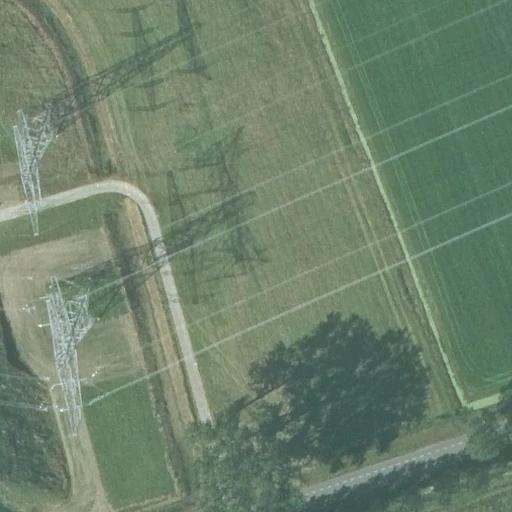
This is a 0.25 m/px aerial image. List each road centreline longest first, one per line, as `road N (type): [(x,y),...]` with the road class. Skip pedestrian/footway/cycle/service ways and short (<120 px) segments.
road 1 (unclassified): [(0,216),(100,187),(141,200),(230,511)]
road 2 (unclassified): [(274,511),(511,431)]
